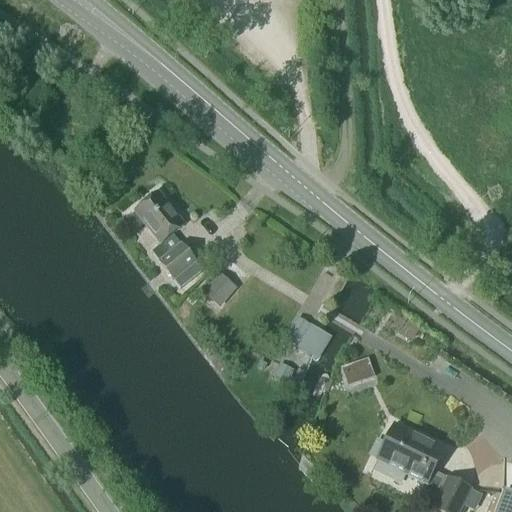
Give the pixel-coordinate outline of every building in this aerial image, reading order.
[(171,237),(183,228),(157,196),(130,217),(130,223),(135,229),(139,229),(143,226),(159,246),(149,254),(179,291),(201,274),(171,237)] [(217,308),(233,290),(218,277),(202,295),(217,308)] [(309,326),(308,328),(297,320),(284,341),(296,349),(295,349),(309,358),(320,332),(309,326)] [(286,385),(292,373),(279,367),(273,379),(286,385)] [(432,474),(443,452),(393,427),(375,463),(425,488),(423,494),(436,500),(431,511),(458,511),(469,492),(432,474)] [(511,511),(511,501),(500,497),(494,511),(511,511)]
